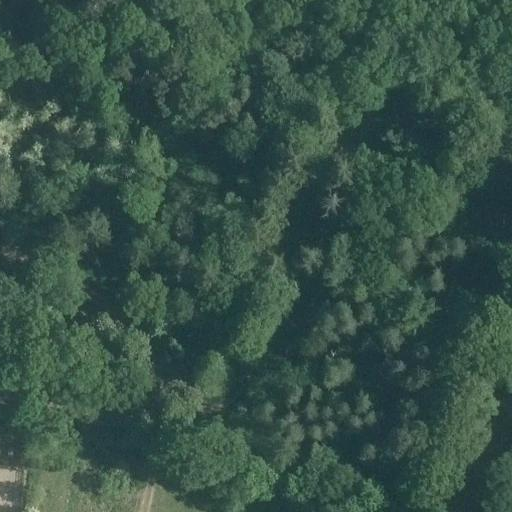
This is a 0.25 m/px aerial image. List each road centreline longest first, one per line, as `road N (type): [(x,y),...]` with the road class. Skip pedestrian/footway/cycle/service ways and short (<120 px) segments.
road 1 (track): [(0,248),(126,323),(155,372),(159,406)]
road 2 (track): [(0,389),(104,417),(159,406)]
